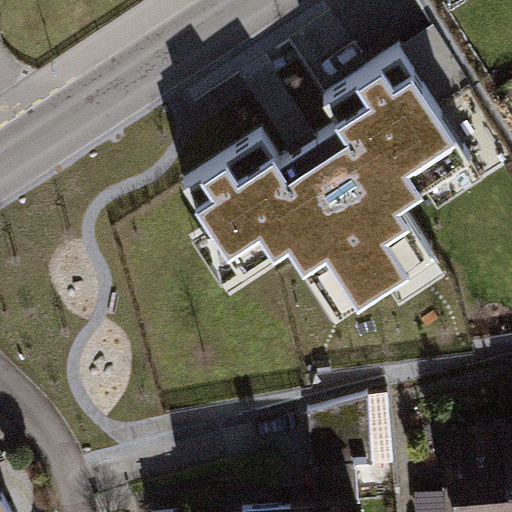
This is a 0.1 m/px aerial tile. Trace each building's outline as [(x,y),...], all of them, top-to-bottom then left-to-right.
[(264,132),(181,186),(225,254),(260,231),(274,253),(290,242),(306,267),(327,253),(357,300),(406,268),(387,238),(410,223),(398,206),(472,158),(400,48),(323,98),(339,124),(282,161),(264,132)] [(511,511),(511,416),(456,420),(463,511),(511,511)] [(363,511),(362,488),(283,491),(283,511),(363,511)] [(283,511),(283,491),(208,493),(208,511),(283,511)] [(0,511),(8,511),(0,496),(0,511)]
